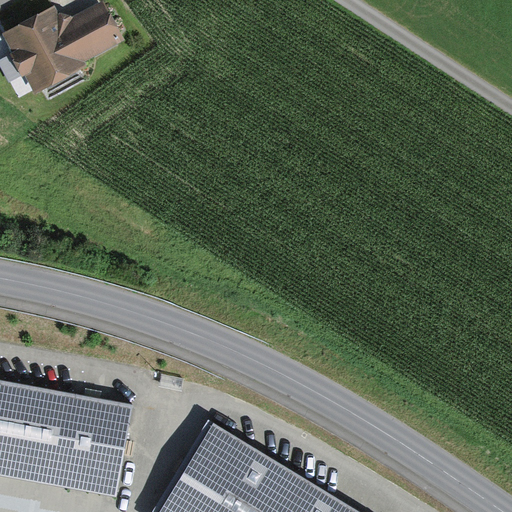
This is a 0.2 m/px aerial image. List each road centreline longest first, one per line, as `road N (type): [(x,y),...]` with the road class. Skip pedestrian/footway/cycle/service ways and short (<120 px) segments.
road 1 (tertiary): [(0,278),(111,304),(233,350),(395,439),(503,511)]
road 2 (track): [(0,13),(25,0),(349,0),(511,107)]
